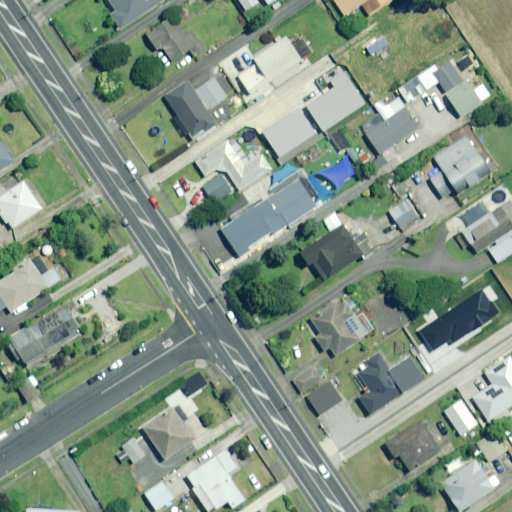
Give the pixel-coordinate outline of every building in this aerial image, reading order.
[(112,13),(123,29),(165,0),(108,0),(116,11),(112,13)] [(259,3),(257,0),(239,0),(247,11),(259,3)] [(391,0),(335,0),(345,16),(363,5),(369,15),(391,0)] [(173,16),(147,35),(158,53),(163,49),(173,64),(190,52),(194,58),(207,49),(190,25),(183,30),(173,16)] [(304,60),(288,36),(255,57),(258,63),(239,75),(252,94),(304,60)] [(409,103),(439,83),(462,118),(483,104),(481,102),(489,97),(477,78),(471,82),(455,57),(439,68),(436,64),(399,89),(409,103)] [(361,77),(348,61),(342,66),(354,82),(361,77)] [(228,97),(216,78),(196,91),(189,81),(167,97),(179,115),(174,117),(187,136),(191,133),(195,140),(218,125),(209,110),(228,97)] [(422,127),(401,98),(388,107),(383,100),(376,105),(387,121),(368,135),(382,155),(422,127)] [(225,173),(203,187),(214,204),(238,189),(241,192),(261,179),(274,171),(259,149),(247,157),(234,137),(195,162),(206,179),(218,172),(225,173)] [(491,174),(468,138),(436,159),(444,171),(431,179),(444,199),(456,191),(459,195),(491,174)] [(0,139),(0,171),(15,162),(0,139)] [(358,178),(346,160),(326,174),(339,192),(358,178)] [(320,208),(301,178),(222,229),(239,255),(274,232),(277,236),(320,208)] [(42,209),(24,182),(7,193),(3,187),(0,189),(0,212),(12,230),(42,209)] [(419,217),(407,200),(390,212),(402,229),(419,217)] [(511,231),(511,204),(510,202),(491,214),(484,203),(462,217),(469,228),(463,231),(478,254),(488,247),(511,231)] [(345,225),(345,224),(345,222),(344,221),(344,220),(343,218),(342,217),(341,216),(339,216),(338,215),(336,215),(335,215),(333,215),(332,216),(331,217),(330,218),(329,219),(328,220),(328,222),(328,223),(328,225),(328,226),(329,228),(329,229),(330,230),(332,231),(333,232),(300,251),(309,267),(314,264),(324,281),(373,252),(354,219),(345,225)] [(41,276),(31,260),(0,280),(0,311),(8,307),(13,313),(62,280),(54,268),(41,276)] [(484,290),(419,332),(430,350),(452,336),(455,341),(499,312),(484,290)] [(331,348),(336,356),(362,340),(361,338),(375,329),(362,309),(358,311),(360,314),(357,317),(347,301),(340,306),(336,300),(332,302),(333,304),(310,319),(320,335),(315,337),(325,352),(331,348)] [(65,306),(11,339),(14,345),(9,348),(18,362),(23,359),(28,367),(82,334),(65,306)] [(487,332),(479,337),(487,348),(503,338),(498,330),(489,336),(487,332)] [(380,354),(367,363),(370,367),(357,376),(369,394),(361,400),(371,415),(407,391),(424,380),(409,358),(391,371),(380,354)] [(511,359),(510,357),(485,373),(493,385),(473,397),(488,421),(511,405),(511,359)] [(19,377),(16,366),(5,368),(8,379),(19,377)] [(323,380),(314,367),(294,381),(302,393),(323,380)] [(209,386),(200,372),(183,383),(192,397),(209,386)] [(39,384),(34,376),(18,386),(29,402),(40,395),(35,387),(39,384)] [(344,401),(330,380),(307,396),(322,416),(344,401)] [(478,425),(462,400),(445,412),(462,436),(478,425)] [(166,461),(196,440),(185,423),(190,420),(180,404),(144,428),(166,461)] [(442,451),(422,421),(387,445),(396,458),(400,455),(411,472),(442,451)] [(508,450),(496,431),(477,443),(490,463),(508,450)] [(146,456),(135,439),(123,447),(135,464),(146,456)] [(240,467),(228,450),(186,478),(208,511),(213,511),(229,502),(233,509),(246,501),(228,475),(240,467)] [(461,511),(496,488),(476,460),(441,484),(460,511),(461,511)] [(175,500),(163,482),(146,493),(157,511),(175,500)]
